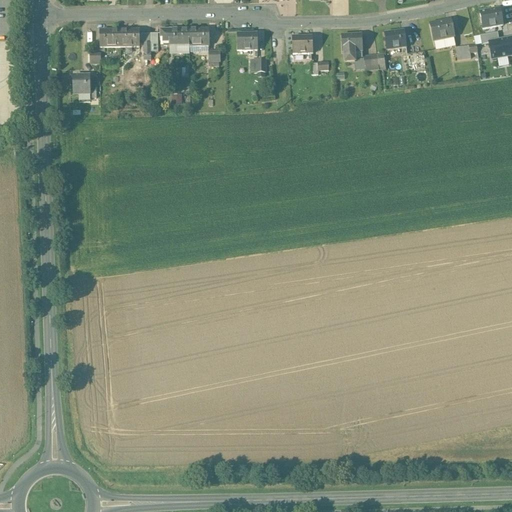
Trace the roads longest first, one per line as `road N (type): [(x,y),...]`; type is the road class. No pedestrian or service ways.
road 1 (tertiary): [(40,19),(57,468)]
road 2 (residential): [(40,19),(252,14),(276,23),(359,21),(469,0)]
road 3 (secondary): [(511,496),(93,504)]
